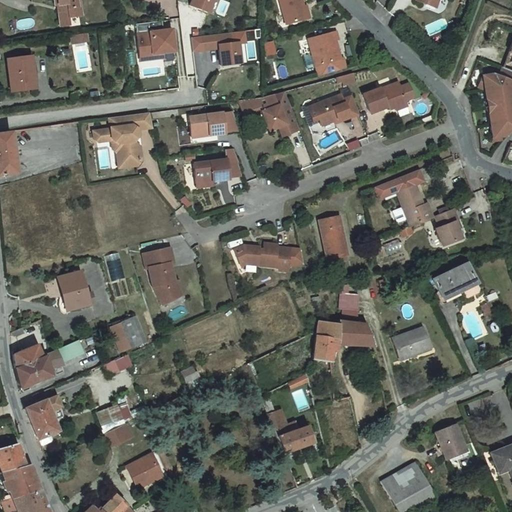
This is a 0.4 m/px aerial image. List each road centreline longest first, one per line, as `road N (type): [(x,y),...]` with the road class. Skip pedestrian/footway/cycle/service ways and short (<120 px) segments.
road 1 (residential): [(183,217),(202,234),(247,220),(270,199),(461,126)]
road 2 (unclassified): [(254,511),(338,476),(420,409),(511,372)]
road 3 (unclassified): [(57,511),(13,406),(0,306)]
road 4 (residential): [(0,120),(193,95)]
road 5 (residential): [(349,0),(445,93),(461,126)]
